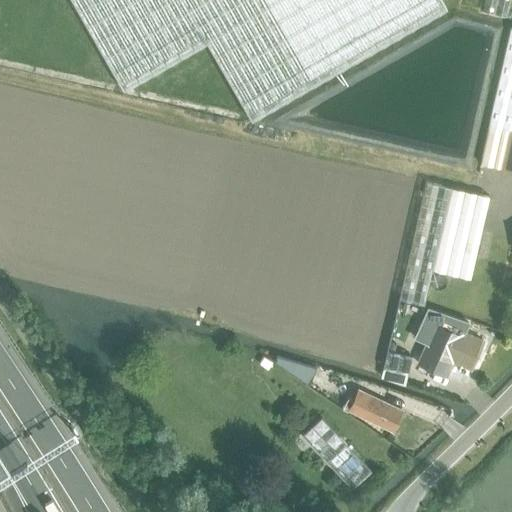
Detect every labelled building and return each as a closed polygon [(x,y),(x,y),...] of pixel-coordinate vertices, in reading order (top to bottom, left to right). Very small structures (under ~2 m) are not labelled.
[(73,0),(129,95),(212,46),(257,124),(452,10),(446,0),(73,0)] [(484,0),(482,11),(506,17),(509,0),(484,0)] [(511,26),(510,26),(480,162),(511,169),(511,26)] [(488,196),(425,181),(398,298),(423,304),(431,268),(470,277),(488,196)] [(427,307),(414,338),(426,343),(417,362),(445,374),(457,348),(460,349),(465,337),(462,336),(469,321),(427,307)] [(387,350),(383,368),(407,373),(411,356),(387,350)] [(274,361),(310,385),(315,368),(276,356),(274,361)] [(315,370),(312,380),(327,385),(331,375),(315,370)] [(401,411),(370,396),(356,389),(347,408),(392,429),(401,411)] [(352,487),(371,470),(321,416),(302,434),(352,487)]
